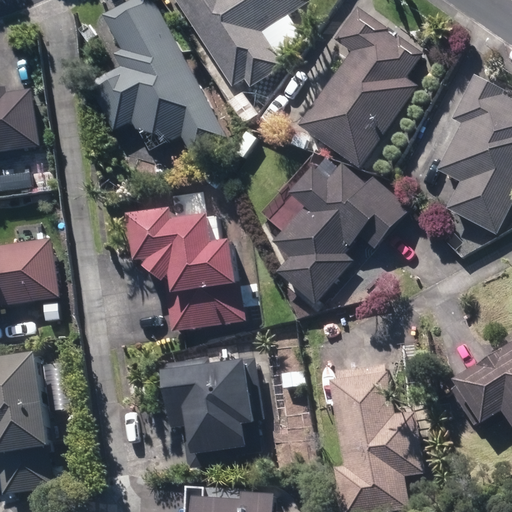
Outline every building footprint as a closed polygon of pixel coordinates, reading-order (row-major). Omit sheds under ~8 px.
[(186,134),(197,155),(230,137),(156,0),(133,0),(108,14),(103,17),(100,23),(100,28),(121,67),(92,83),(117,129),(137,119),(141,128),(177,139),(186,134)] [(249,76),(255,87),(289,66),(267,33),(316,0),(315,0),(179,0),(236,84),(249,76)] [(304,125),(366,168),(424,86),(412,77),(429,53),(404,35),(401,38),(391,31),(393,28),(362,7),(339,39),(356,51),(304,125)] [(451,208),(500,234),(511,210),(511,96),(507,94),(509,89),(479,74),(456,117),(466,123),(441,169),(465,182),(451,208)] [(0,153),(44,147),(36,89),(10,92),(9,88),(0,89),(0,153)] [(236,106),(243,117),(247,121),(258,114),(248,98),(236,106)] [(244,123),(241,118),(232,125),(239,134),(248,128),(244,123)] [(246,164),(261,137),(249,130),(234,156),(246,164)] [(294,144),(308,150),(312,141),(298,135),(294,144)] [(283,272),(321,305),(358,261),(350,253),(365,236),(380,249),(415,208),(379,178),(373,186),(347,164),(332,180),(317,167),(294,194),(309,207),(278,243),(295,258),(283,272)] [(107,195),(118,201),(123,190),(112,185),(107,195)] [(171,279),(177,271),(179,280),(171,281),(177,331),(181,330),(250,322),(244,283),(239,239),(237,239),(218,241),(215,213),(180,217),(179,208),(137,213),(143,262),(154,260),(151,264),(171,279)] [(0,306),(64,298),(57,240),(0,247),(0,306)] [(511,347),(460,379),(464,385),(456,390),(477,426),(485,421),(487,424),(509,411),(511,416),(511,347)] [(61,487),(42,352),(0,357),(0,451),(2,452),(8,495),(61,487)] [(212,365),(211,358),(168,365),(177,428),(187,427),(193,467),(207,465),(207,467),(241,462),(240,456),(268,452),(265,434),(251,436),(249,425),(260,423),(259,420),(268,418),(259,358),(212,365)] [(341,467),(347,511),(396,511),(414,510),(409,476),(430,474),(421,412),(402,415),(396,372),(391,373),(390,365),(342,372),(343,380),(338,381),(351,466),(341,467)] [(306,386),(304,371),(285,373),(286,388),(306,386)] [(200,511),(278,511),(280,495),(249,493),(250,490),(214,488),(214,497),(201,496),(200,511)]
